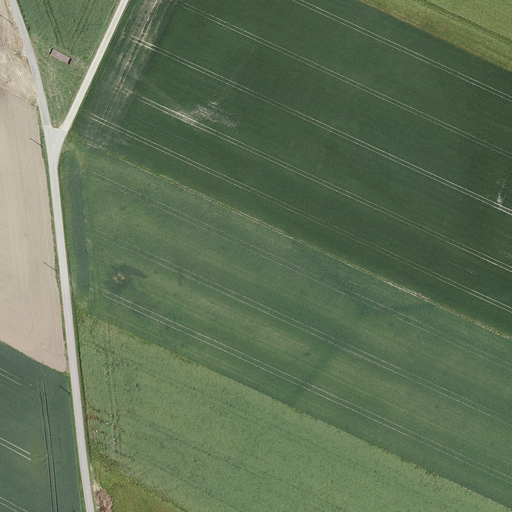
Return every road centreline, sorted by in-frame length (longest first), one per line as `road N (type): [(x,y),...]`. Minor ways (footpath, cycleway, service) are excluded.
road 1 (track): [(14,0),(53,156),(91,511)]
road 2 (track): [(53,156),(126,0)]
